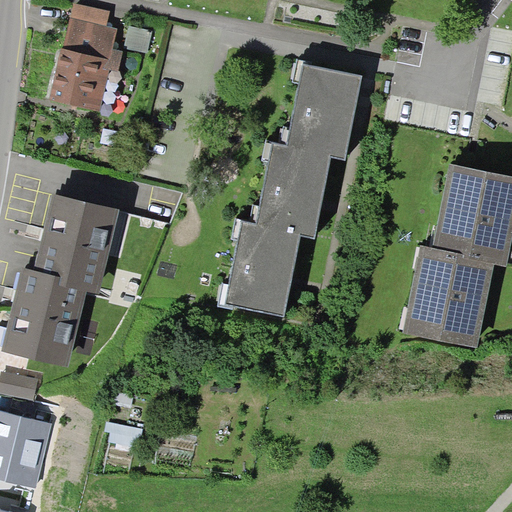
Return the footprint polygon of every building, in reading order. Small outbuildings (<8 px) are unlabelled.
[(49,101),(94,112),(106,62),(95,60),(102,31),(96,30),(100,14),(72,8),(69,23),(68,22),(49,101)] [(123,50),(143,54),(148,33),(127,28),(123,50)] [(284,147),(275,145),(271,163),(266,162),(253,225),(246,223),(242,241),(236,240),(227,287),(233,288),(229,306),(281,317),(288,283),(297,236),(311,238),(318,204),(327,158),(341,160),(350,115),(358,77),(306,67),(303,85),(296,83),(284,147)] [(499,265),(499,264),(503,249),(503,250),(511,209),(511,208),(511,202),(511,178),(451,166),(434,250),(422,248),(405,333),(470,346),(476,318),(477,318),(485,277),(484,277),(487,263),(499,265)] [(92,290),(92,288),(101,253),(130,260),(140,218),(55,198),(46,234),(36,275),(24,272),(16,305),(10,330),(0,328),(0,347),(5,349),(5,350),(61,364),(79,287),(92,290)] [(0,389),(35,399),(39,383),(0,372),(0,389)] [(0,476),(35,485),(50,426),(0,413),(0,476)]
